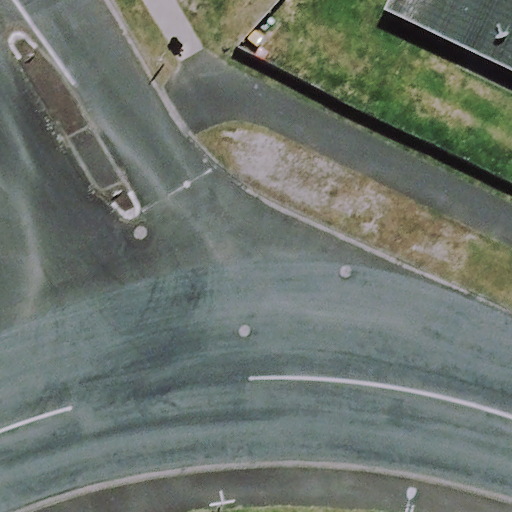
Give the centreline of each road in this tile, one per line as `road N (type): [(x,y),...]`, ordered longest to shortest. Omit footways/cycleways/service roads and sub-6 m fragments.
road 1 (residential): [(162,380),(115,223),(0,11)]
road 2 (residential): [(511,420),(438,397),(299,372),(162,380)]
road 3 (residential): [(162,380),(0,432)]
